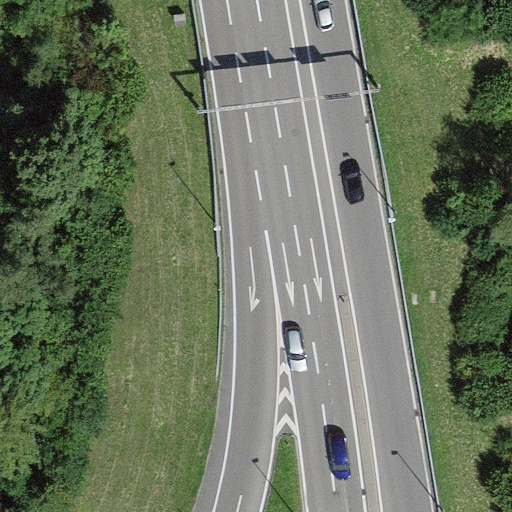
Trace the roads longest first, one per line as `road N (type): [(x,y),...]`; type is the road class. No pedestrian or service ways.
road 1 (trunk): [(413,511),(322,0)]
road 2 (trunk): [(279,122),(337,511)]
road 3 (motorway): [(279,122),(261,314),(230,511)]
road 4 (trunk): [(259,0),(279,122)]
